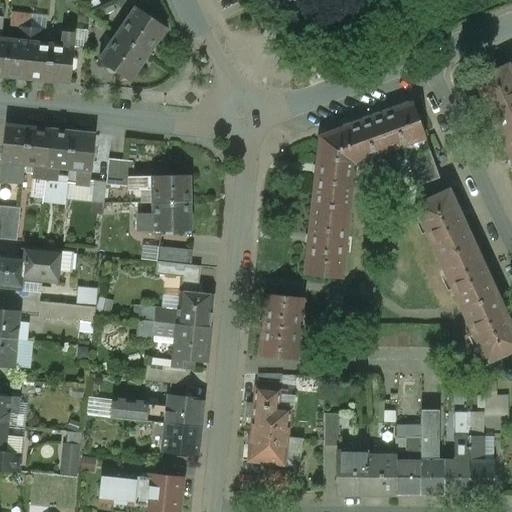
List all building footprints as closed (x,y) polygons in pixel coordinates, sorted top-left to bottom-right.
[(165,28),(135,7),(116,34),(147,55),(165,28)] [(33,27),(22,25),(21,40),(32,41),(33,27)] [(45,28),(33,27),(32,41),(44,42),(45,28)] [(77,31),(65,30),(64,44),(76,45),(77,31)] [(147,55),(116,34),(98,61),(128,82),(147,55)] [(3,38),(0,37),(0,75),(6,76),(10,39),(3,38)] [(21,40),(10,39),(6,76),(28,78),(32,41),(21,40)] [(44,42),(32,41),(28,78),(50,80),(53,43),(44,42)] [(64,44),(53,43),(50,80),(73,83),(77,46),(76,45),(64,44)] [(511,75),(508,67),(475,82),(488,109),(511,162),(511,75)] [(366,121),(320,138),(315,183),(310,229),(305,275),(342,278),(354,164),(361,161),(402,147),(424,139),(425,138),(419,121),(413,104),(366,121)] [(29,129),(6,126),(2,162),(3,162),(15,164),(25,165),(29,129)] [(51,131),(29,129),(25,165),(35,166),(47,167),(51,131)] [(73,133),(51,131),(47,167),(58,168),(69,169),(73,133)] [(96,136),(73,133),(69,169),(77,170),(91,172),(92,172),(96,136)] [(424,139),(402,147),(417,185),(437,178),(424,139)] [(389,151),(361,161),(365,171),(378,177),(396,170),(389,151)] [(133,161),(109,160),(107,185),(128,186),(128,177),(133,177),(133,161)] [(15,164),(3,162),(1,176),(13,177),(15,164)] [(47,167),(35,166),(33,179),(46,180),(47,167)] [(58,168),(47,167),(46,180),(57,182),(58,168)] [(91,172),(77,170),(76,184),(90,186),(91,172)] [(133,177),(128,177),(128,186),(128,191),(152,191),(151,176),(133,177)] [(189,176),(151,176),(152,191),(152,203),(190,203),(189,176)] [(107,182),(95,181),(92,203),(104,204),(107,182)] [(460,216),(448,190),(415,205),(487,363),(511,351),(511,328),(509,321),(484,269),(460,216)] [(190,203),(152,203),(152,217),(152,228),(152,230),(190,229),(190,203)] [(20,208),(0,206),(0,239),(17,241),(20,208)] [(152,217),(139,217),(139,228),(152,228),(152,217)] [(61,252),(26,248),(24,258),(22,279),(42,281),(57,283),(61,252)] [(194,251),(161,248),(160,262),(193,266),(194,251)] [(24,258),(0,255),(0,287),(41,292),(42,281),(22,279),(24,258)] [(98,289),(80,287),(79,306),(96,308),(98,289)] [(214,298),(182,294),(180,313),(178,326),(210,329),(214,298)] [(302,298),(267,295),(261,355),(296,358),(302,298)] [(79,306),(40,302),(38,319),(94,325),(96,308),(79,306)] [(180,313),(141,309),(140,321),(178,326),(180,313)] [(21,313),(0,310),(0,339),(18,341),(21,313)] [(178,326),(140,321),(138,341),(154,343),(155,337),(177,339),(178,326)] [(445,325),(361,324),(361,347),(445,348),(445,325)] [(210,329),(178,326),(177,339),(175,360),(207,364),(210,329)] [(18,341),(0,339),(0,367),(15,369),(18,341)] [(44,364),(34,363),(33,379),(43,380),(44,364)] [(283,375),(261,375),(260,388),(281,390),(283,375)] [(260,388),(257,388),(255,405),(279,407),(281,390),(260,388)] [(83,390),(72,389),(71,398),(82,399),(83,390)] [(12,399),(0,397),(0,425),(9,426),(12,399)] [(203,401),(170,397),(167,425),(200,428),(203,401)] [(164,419),(164,400),(90,399),(90,419),(164,419)] [(400,401),(400,423),(419,423),(419,401),(400,401)] [(255,405),(249,404),(247,415),(254,416),(252,433),(288,438),(291,409),(279,407),(255,405)] [(435,415),(421,415),(421,427),(421,438),(435,438),(435,415)] [(9,426),(0,425),(0,453),(6,454),(8,436),(9,426)] [(200,428),(167,425),(164,452),(197,456),(200,428)] [(421,427),(398,427),(398,440),(407,440),(407,462),(421,462),(421,438),(421,427)] [(288,438),(252,433),(248,462),(285,466),(288,438)] [(6,454),(0,453),(0,471),(19,474),(23,438),(8,436),(6,454)] [(435,438),(421,438),(421,462),(435,462),(435,438)] [(469,440),(455,440),(454,462),(469,462),(469,440)] [(484,440),(469,440),(469,462),(484,462),(484,440)] [(64,475),(81,475),(81,443),(64,443),(64,475)] [(368,453),(340,453),(340,452),(338,452),(338,494),(368,494),(368,457),(368,453)] [(398,457),(368,457),(368,494),(398,494),(398,462),(398,457)] [(407,462),(398,462),(398,494),(421,494),(421,462),(407,462)] [(435,462),(421,462),(421,494),(445,494),(445,462),(435,462)] [(454,462),(445,462),(445,494),(469,494),(469,462),(454,462)] [(484,462),(469,462),(469,494),(492,495),(493,463),(484,462)] [(290,472),(264,469),(262,493),(288,493),(290,472)] [(179,511),(183,478),(149,474),(149,478),(139,476),(139,475),(113,472),(110,504),(136,507),(136,505),(146,506),(146,509),(172,511),(179,511)]
